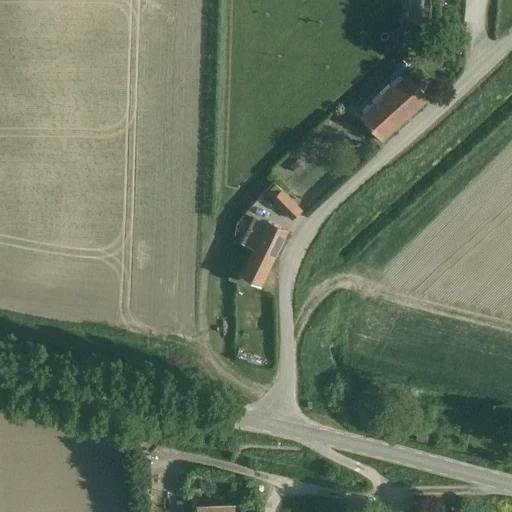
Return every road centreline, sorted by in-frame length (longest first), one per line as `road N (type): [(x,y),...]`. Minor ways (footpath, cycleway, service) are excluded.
road 1 (unclassified): [(284,428),(287,255),(309,222),(511,37)]
road 2 (tertiary): [(284,428),(0,369)]
road 3 (tertiary): [(511,485),(284,428)]
